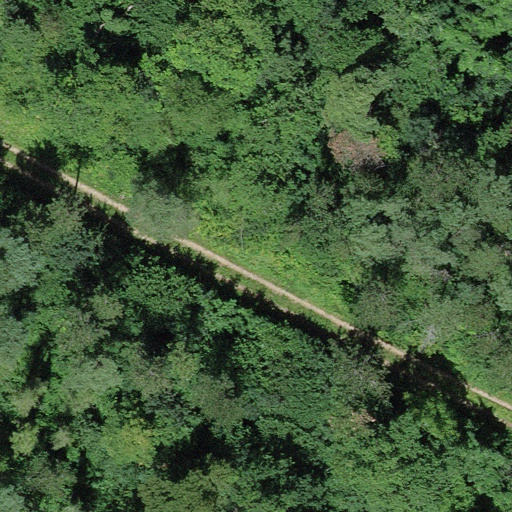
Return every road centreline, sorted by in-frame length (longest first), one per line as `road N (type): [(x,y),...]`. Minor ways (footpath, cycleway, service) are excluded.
road 1 (track): [(0,155),(511,423)]
road 2 (track): [(511,511),(369,349)]
